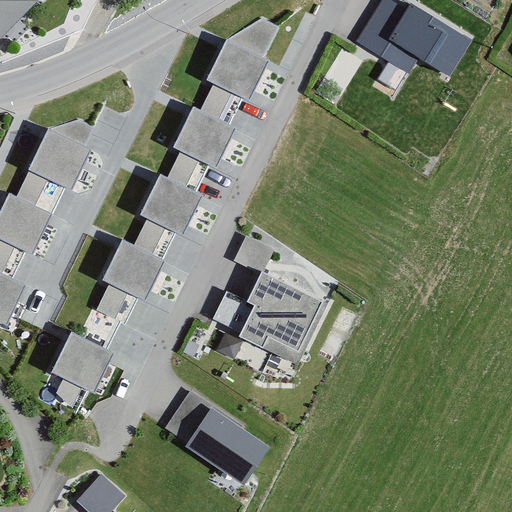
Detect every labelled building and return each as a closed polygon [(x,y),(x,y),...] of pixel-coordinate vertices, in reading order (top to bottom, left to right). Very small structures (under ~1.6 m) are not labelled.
[(0,0),(0,39),(39,0),(0,0)] [(383,5),(357,46),(388,65),(397,52),(448,83),(472,44),(414,8),(407,19),(383,5)] [(270,57),(227,36),(207,78),(251,98),(270,57)] [(237,124),(193,103),(174,145),(217,165),(237,124)] [(92,146),(49,126),(29,167),(72,188),(92,146)] [(204,191),(161,171),(141,213),(184,233),(204,191)] [(52,211),(9,191),(0,209),(0,237),(33,253),(52,211)] [(275,248),(246,234),(233,260),(261,274),(248,301),(226,290),(213,317),(241,331),(239,334),(299,363),(329,299),(265,268),(275,248)] [(167,257),(124,237),(104,278),(147,299),(167,257)] [(27,283),(0,269),(0,320),(8,324),(27,283)] [(115,349),(72,329),(52,371),(95,391),(115,349)] [(271,443),(190,388),(164,426),(246,481),(271,443)] [(103,471),(81,497),(99,511),(116,511),(131,495),(103,471)]
